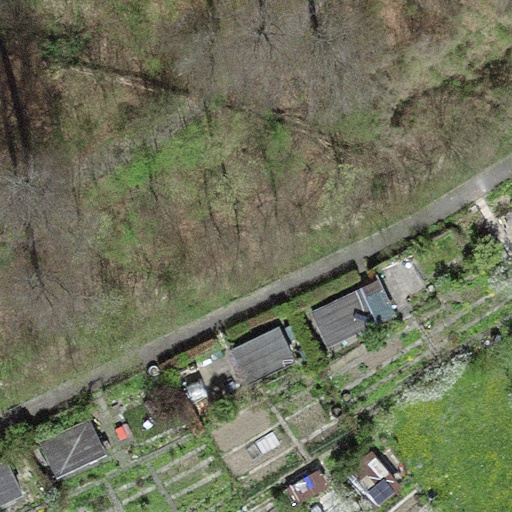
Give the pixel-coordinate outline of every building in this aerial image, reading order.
[(361,284),(312,309),(329,343),(378,319),(361,284)] [(279,323),(231,348),(248,380),(296,355),(279,323)] [(89,416),(42,439),(58,472),(105,450),(89,416)] [(5,456),(0,458),(0,500),(22,489),(5,456)] [(294,509),(328,491),(317,471),(283,490),(294,509)] [(252,511),(285,511),(273,496),(252,511)]
